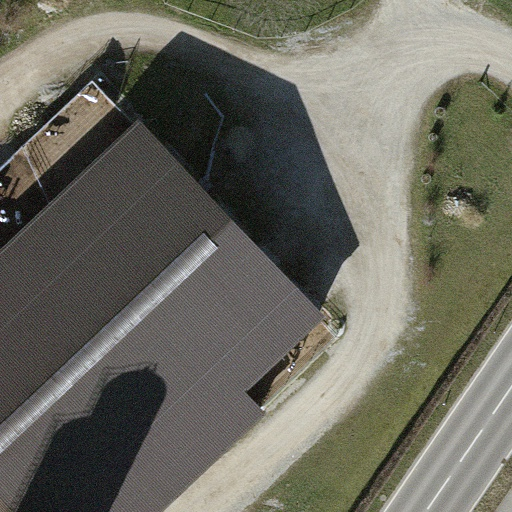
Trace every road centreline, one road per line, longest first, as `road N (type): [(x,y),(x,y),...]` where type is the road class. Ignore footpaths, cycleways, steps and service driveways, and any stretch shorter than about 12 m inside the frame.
road 1 (secondary): [(421,511),(511,383)]
road 2 (track): [(511,84),(414,0)]
